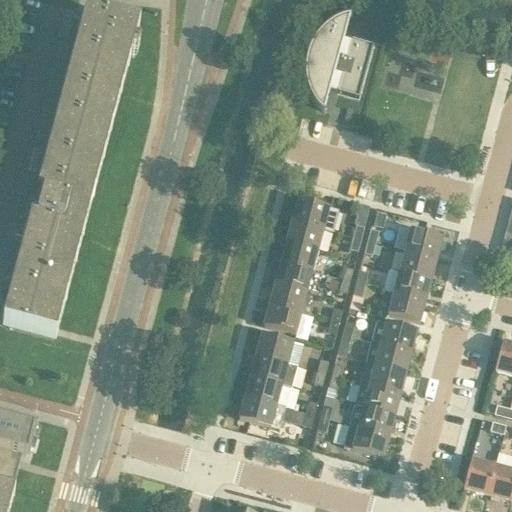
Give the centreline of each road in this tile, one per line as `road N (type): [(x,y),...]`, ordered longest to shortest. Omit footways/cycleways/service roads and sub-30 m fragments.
road 1 (tertiary): [(93,437),(204,10)]
road 2 (residential): [(406,511),(464,297)]
road 3 (residential): [(464,297),(511,119)]
road 4 (residential): [(374,511),(211,468)]
road 5 (residential): [(211,468),(93,437)]
